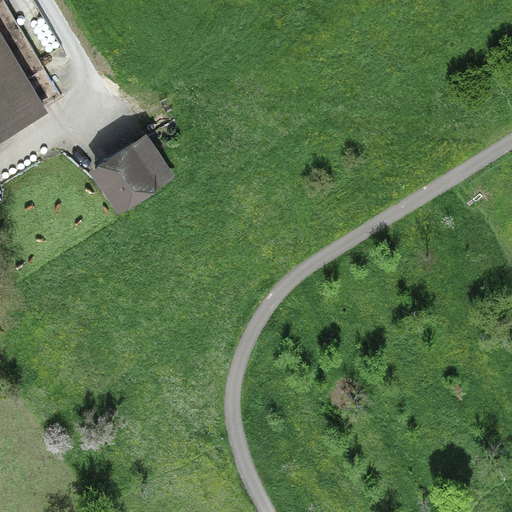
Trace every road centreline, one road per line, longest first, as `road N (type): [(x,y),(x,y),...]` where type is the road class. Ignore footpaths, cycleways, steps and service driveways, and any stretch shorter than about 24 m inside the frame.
road 1 (track): [(511,140),(320,259),(278,292),(251,332),(234,381),(233,424),(266,511)]
road 2 (track): [(63,130),(88,79),(46,0)]
